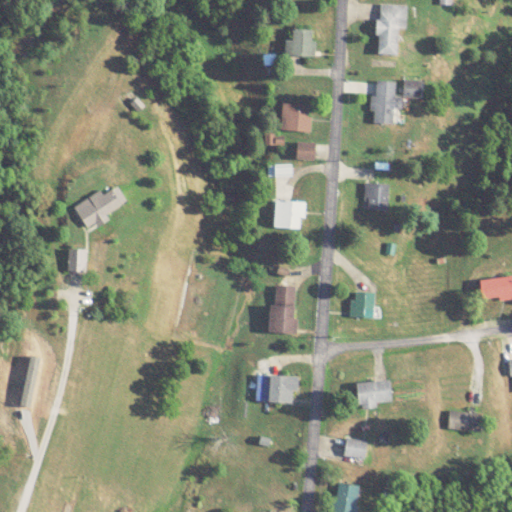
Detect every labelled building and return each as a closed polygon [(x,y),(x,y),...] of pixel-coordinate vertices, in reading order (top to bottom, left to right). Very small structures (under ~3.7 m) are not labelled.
[(407,5),(379,5),(378,55),(398,55),(398,29),(407,29),(407,5)] [(293,41),(286,41),(286,57),(314,57),(314,30),(293,30),(293,41)] [(404,99),(422,99),(422,81),(404,81),(404,99)] [(375,125),(395,125),(395,109),(399,109),(399,82),(374,82),(375,125)] [(310,105),(282,105),(282,132),(310,132),(310,105)] [(315,143),(296,143),(296,160),(315,160),(315,143)] [(388,212),(389,185),(365,185),(365,212),(388,212)] [(87,232),(109,220),(106,216),(123,207),(113,189),(103,195),(102,191),(73,207),(87,232)] [(274,202),(274,229),(300,229),(300,220),(304,220),(304,202),(274,202)] [(85,250),(68,250),(68,273),(85,273),(85,250)] [(511,298),(511,277),(480,282),(483,303),(511,298)] [(271,334),(295,334),(296,286),(272,286),(271,334)] [(351,319),(375,319),(375,293),(351,293),(351,319)] [(292,403),(292,377),(258,377),(258,403),(292,403)] [(377,408),(376,403),(392,402),(391,381),(357,384),(359,410),(377,408)] [(482,413),(448,413),(448,432),(482,432),(482,413)] [(364,460),(367,443),(347,439),(344,457),(364,460)] [(356,511),(359,487),(337,484),(333,511),(356,511)]
